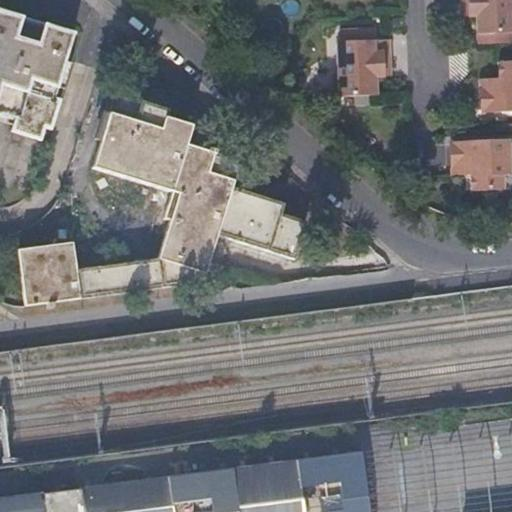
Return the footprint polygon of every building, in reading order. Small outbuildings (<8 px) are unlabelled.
[(511,0),(461,0),(462,9),(469,8),(469,17),(478,17),(479,47),(511,45),(511,0)] [(0,107),(18,113),(14,125),(42,133),(46,121),(53,124),(62,95),(56,92),(77,29),(0,4),(0,107)] [(382,68),(389,69),(388,41),(374,41),(374,31),(341,32),(341,43),(337,43),(338,76),(332,75),(333,98),(377,97),(377,78),(383,77),(382,68)] [(502,76),(497,77),(497,85),(482,85),(483,111),(511,109),(511,59),(501,60),(502,76)] [(497,85),(497,77),(481,77),(482,85),(497,85)] [(209,156),(209,152),(216,132),(168,117),(171,109),(119,93),(96,167),(174,192),(166,218),(172,220),(160,259),(79,267),(75,241),(20,248),(28,304),(207,287),(222,292),(229,272),(213,267),(221,240),(297,264),(308,227),(290,221),(293,211),(233,192),(241,166),(216,158),(209,156)] [(466,173),(466,181),(471,181),(472,197),(503,196),(503,182),(511,182),(509,145),(450,148),(452,173),(466,173)] [(452,182),(466,181),(466,173),(452,173),(452,182)] [(381,511),(375,454),(364,455),(371,511),(381,511)] [(371,511),(364,455),(235,471),(240,511),(371,511)] [(240,511),(235,471),(85,489),(88,511),(240,511)] [(0,511),(88,511),(85,489),(0,499),(0,511)]
